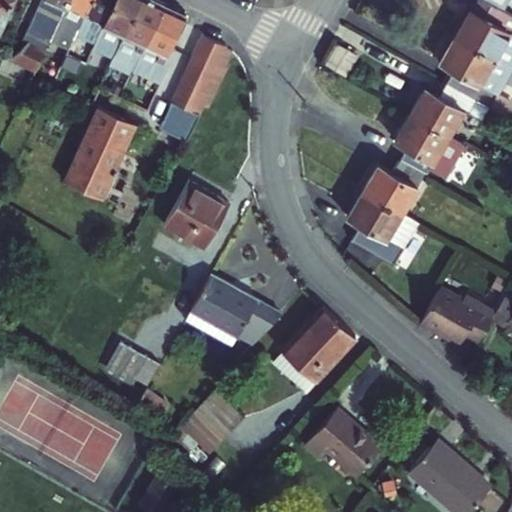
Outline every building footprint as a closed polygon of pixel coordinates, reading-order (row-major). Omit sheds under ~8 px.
[(34,0),(18,35),(23,37),(4,55),(29,67),(30,65),(44,34),(46,31),(59,3),(60,0),(34,0)] [(71,31),(84,0),(60,0),(59,3),(70,9),(56,40),(44,34),(30,65),(51,75),(71,31)] [(110,55),(135,0),(108,0),(91,40),(81,61),(69,56),(65,64),(90,76),(101,51),(110,55)] [(91,40),(108,0),(84,0),(71,31),(91,40)] [(129,67),(161,1),(158,0),(135,0),(110,55),(107,63),(126,71),(129,67)] [(469,6),(454,34),(511,67),(511,13),(504,9),(487,0),(477,0),(473,9),(469,6)] [(487,0),(504,9),(508,0),(487,0)] [(182,11),(161,1),(129,67),(156,80),(171,48),(166,45),(182,11)] [(156,125),(183,138),(200,103),(205,105),(230,50),(223,47),(224,44),(198,32),(188,54),(174,82),(177,83),(168,99),(156,125)] [(511,67),(454,34),(437,62),(448,70),(442,80),(490,106),(496,93),(499,94),(500,92),(506,81),(511,84),(511,67)] [(490,106),(442,80),(435,91),(424,85),(408,111),(451,135),(466,109),(482,120),(490,106)] [(511,110),(511,99),(500,92),(499,94),(496,93),(490,106),(509,116),(511,110)] [(131,121),(94,104),(61,178),(96,194),(131,121)] [(405,148),(399,157),(428,172),(431,167),(433,163),(434,164),(435,163),(450,136),(451,135),(408,111),(392,140),(405,148)] [(464,144),(450,136),(435,163),(445,169),(448,170),(464,144)] [(405,210),(428,172),(399,157),(391,171),(377,163),(363,188),(405,210)] [(433,163),(431,167),(442,174),(445,169),(435,163),(434,164),(433,163)] [(189,178),(164,222),(205,244),(229,200),(189,178)] [(359,226),(387,240),(389,238),(404,212),(405,210),(363,188),(344,217),(359,226)] [(419,221),(404,212),(389,238),(404,247),(419,221)] [(387,240),(359,226),(350,239),(393,265),(404,247),(389,238),(387,240)] [(209,275),(183,321),(229,348),(234,339),(247,346),(278,313),(209,275)] [(511,285),(498,310),(495,317),(511,331),(511,330),(511,285)] [(495,317),(498,310),(470,295),(467,299),(444,286),(424,323),(445,334),(446,331),(465,341),(470,333),(482,340),(495,317)] [(353,333),(320,302),(280,347),(311,378),(353,333)] [(112,346),(97,372),(123,387),(125,384),(136,390),(150,367),(112,346)] [(311,378),(280,347),(272,355),(304,386),(311,378)] [(146,385),(137,401),(158,413),(167,398),(146,385)] [(209,399),(184,427),(208,449),(232,420),(209,399)] [(334,402),(302,441),(315,452),(321,444),(355,471),(380,439),(334,402)] [(437,432),(410,463),(463,511),(491,481),(437,432)] [(159,469),(142,498),(159,508),(175,478),(159,469)]
